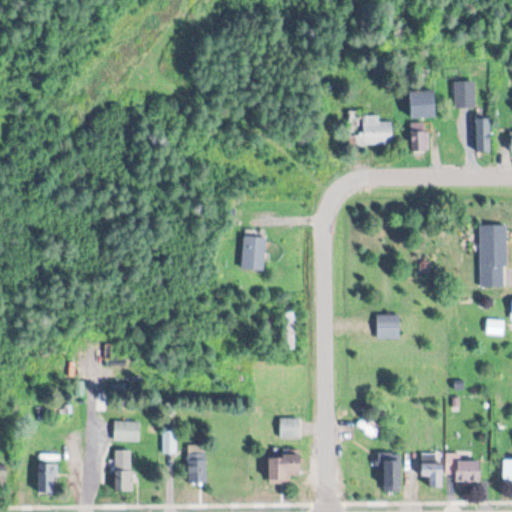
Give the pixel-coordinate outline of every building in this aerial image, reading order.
[(454,81),(454,108),(474,108),(474,81),(454,81)] [(435,91),(410,91),(410,117),(435,117),(435,91)] [(379,115),(363,115),(363,108),(349,109),(349,146),(393,145),(393,121),(379,121),(379,115)] [(491,118),(476,118),(476,153),(491,153),(491,118)] [(411,123),(411,152),(428,152),(428,123),(411,123)] [(480,226),(480,287),(505,287),(505,226),(480,226)] [(265,270),(265,236),(243,236),(243,270),(265,270)] [(377,339),(399,339),(399,315),(377,315),(377,339)] [(280,437),(299,437),(299,417),(280,417),(280,437)] [(139,441),(139,421),(113,421),(113,441),(139,441)] [(206,444),(188,444),(188,483),(206,483),(206,444)] [(116,491),(133,490),(133,450),(115,450),(116,491)] [(442,486),(427,487),(427,477),(421,477),(420,451),(442,451),(442,486)] [(403,491),(403,452),(382,452),(382,491),(403,491)] [(480,459),(480,485),(457,485),(456,474),(446,474),(446,452),(461,452),(461,460),(480,459)] [(269,482),(300,482),(300,454),(269,454),(269,482)] [(503,459),(511,459),(511,488),(509,488),(509,480),(503,480),(503,459)] [(56,493),(56,462),(38,462),(38,493),(56,493)]
